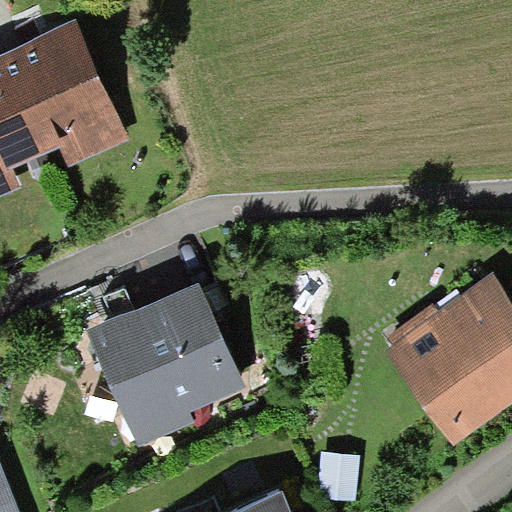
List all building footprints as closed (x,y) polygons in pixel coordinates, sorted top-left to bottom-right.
[(28,26),(0,37),(0,53),(34,140),(57,131),(73,158),(132,131),(76,10),(48,23),(42,25),(28,26)] [(34,140),(0,53),(0,188),(22,179),(6,149),(34,140)] [(511,284),(494,260),(388,338),(457,431),(511,390),(511,284)] [(87,315),(140,437),(195,413),(190,402),(249,376),(201,265),(134,294),(124,298),(112,304),(87,315)] [(124,298),(134,294),(126,276),(104,286),(112,304),(124,298)] [(24,511),(12,482),(0,449),(0,511),(24,511)] [(299,511),(283,470),(191,511),(299,511)]
